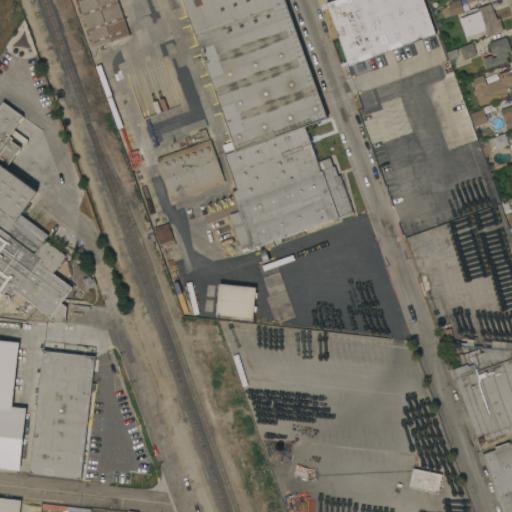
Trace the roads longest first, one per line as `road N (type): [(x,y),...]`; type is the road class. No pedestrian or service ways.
road 1 (residential): [(303,0),(486,511)]
road 2 (residential): [(46,328),(0,325),(6,87),(36,94),(100,269)]
road 3 (residential): [(119,330),(187,511)]
road 4 (residential): [(0,485),(184,502)]
road 5 (residential): [(100,269),(119,330),(46,328)]
